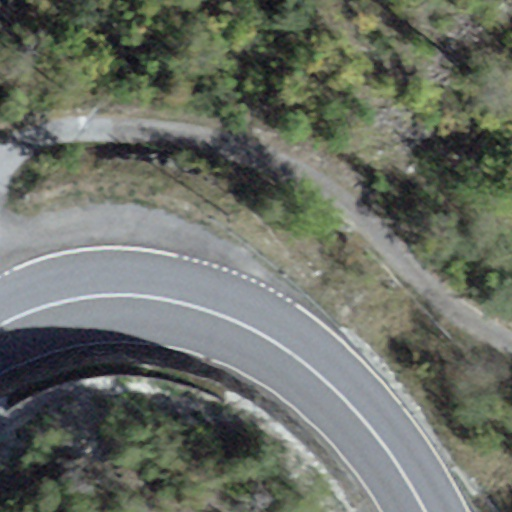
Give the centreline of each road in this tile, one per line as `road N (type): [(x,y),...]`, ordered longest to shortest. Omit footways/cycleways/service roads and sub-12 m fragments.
road 1 (track): [(0,162),(27,138),(69,127),(185,133),(240,147),(335,194),(419,280),(511,346)]
road 2 (secondary): [(0,323),(66,299),(127,293),(187,303),(255,330),(345,399),(424,511)]
